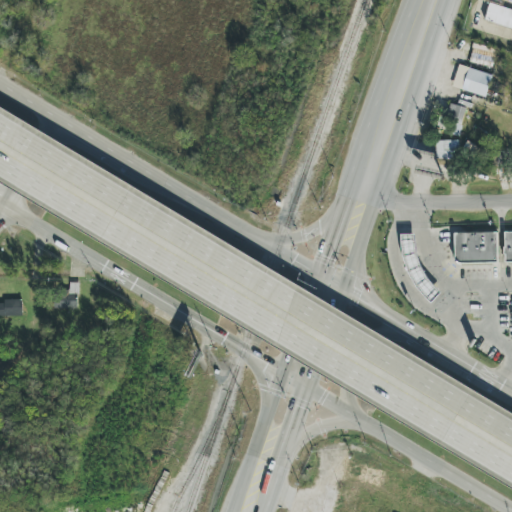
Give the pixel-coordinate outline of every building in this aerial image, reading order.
[(511,10),(490,4),(485,21),(511,29),(511,10)] [(494,67),(496,48),(473,45),(471,64),(494,67)] [(493,76),(469,68),(462,90),(486,97),(493,76)] [(446,133),(460,136),(467,108),(453,104),(446,133)] [(459,141),(437,140),(437,159),(458,160),(459,141)] [(498,232),(455,233),(456,264),(498,263),(498,232)] [(78,309),(79,283),(70,283),(70,295),(55,294),(55,309),(78,309)] [(22,300),(3,300),(3,304),(0,303),(0,316),(23,316),(22,300)]
